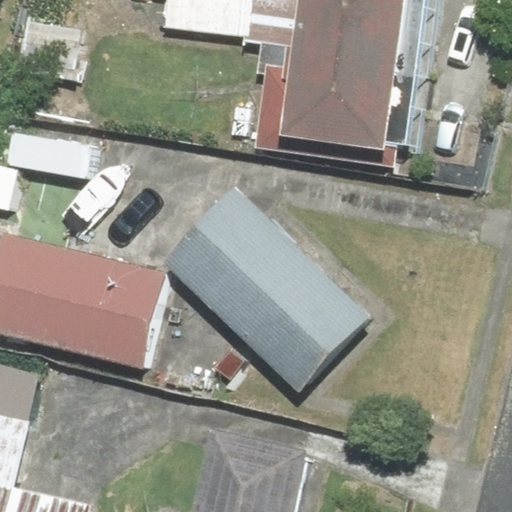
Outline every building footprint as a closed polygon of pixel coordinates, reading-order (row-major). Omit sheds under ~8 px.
[(177,0),(175,36),(264,43),(267,0),(177,0)] [(434,0),(329,0),(310,144),(414,157),(434,0)] [(94,27),(35,24),(32,84),(90,87),(94,27)] [(254,191),(181,269),(319,397),(392,318),(254,191)] [(182,273),(23,240),(3,339),(161,371),(182,273)] [(28,488),(54,377),(0,364),(0,511),(109,511),(110,508),(28,488)] [(233,432),(213,511),(314,511),(329,455),(233,432)]
